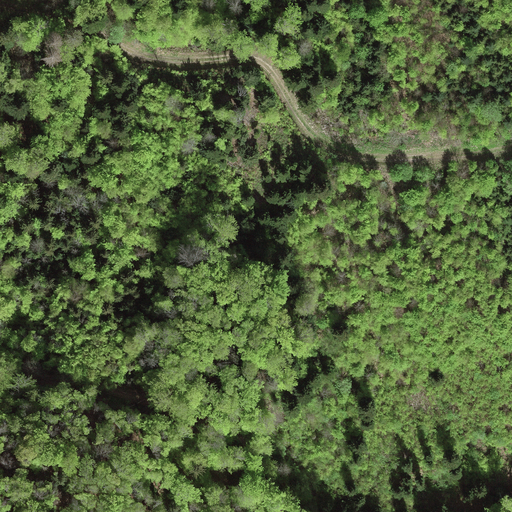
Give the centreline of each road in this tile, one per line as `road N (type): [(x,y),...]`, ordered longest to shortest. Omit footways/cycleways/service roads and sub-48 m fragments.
road 1 (track): [(511,145),(428,156),(347,154),(309,130),(262,61),(136,53),(3,0)]
road 2 (track): [(0,376),(88,386),(169,413),(237,511)]
